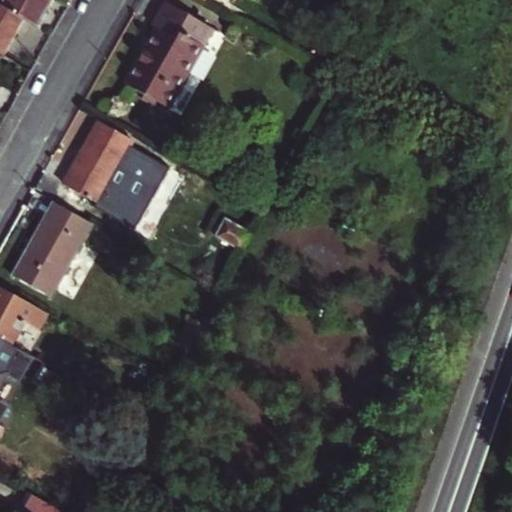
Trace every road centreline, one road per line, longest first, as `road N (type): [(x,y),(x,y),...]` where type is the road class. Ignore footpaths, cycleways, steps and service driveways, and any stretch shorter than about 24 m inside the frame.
road 1 (residential): [(107,0),(0,190)]
road 2 (primary): [(511,320),(445,511)]
